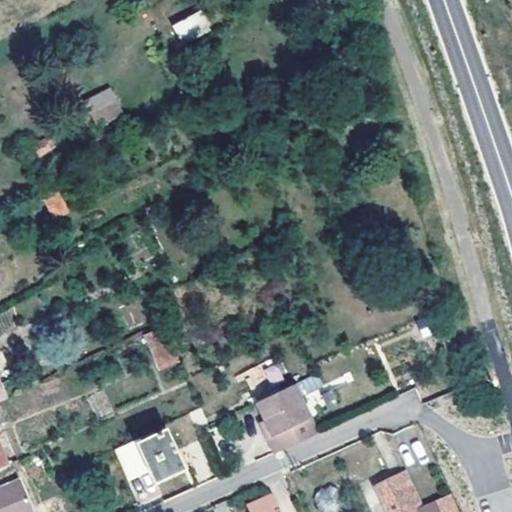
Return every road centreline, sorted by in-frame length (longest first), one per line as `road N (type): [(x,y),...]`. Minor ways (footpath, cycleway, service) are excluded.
road 1 (residential): [(170,511),(395,413)]
road 2 (secondary): [(444,0),(511,193)]
